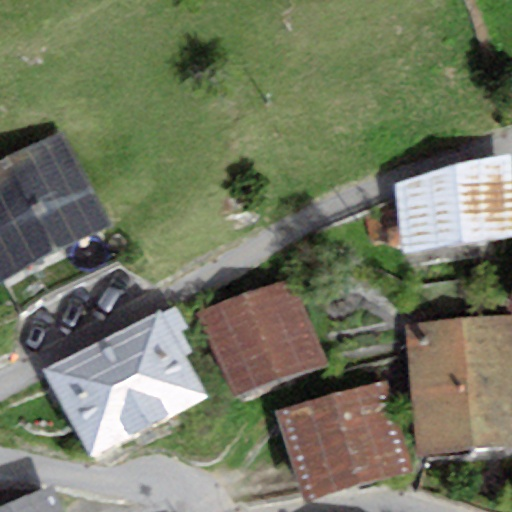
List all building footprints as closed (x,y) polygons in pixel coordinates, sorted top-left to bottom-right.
[(0,262),(4,271),(105,221),(63,138),(0,169),(0,262)] [(456,169),(400,192),(407,249),(511,236),(511,221),(507,161),(456,169)] [(283,286),(210,318),(245,397),(318,366),(283,286)] [(158,317),(52,371),(96,454),(201,400),(158,317)] [(414,330),(428,456),(511,446),(511,361),(507,320),(414,330)] [(284,410),(304,494),(401,471),(380,387),(284,410)] [(2,511),(54,511),(46,494),(2,511)]
